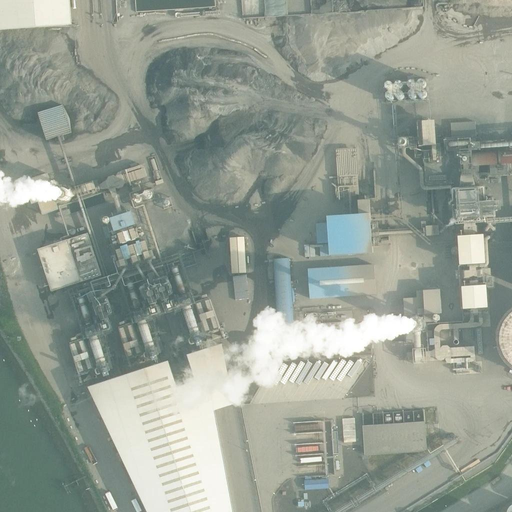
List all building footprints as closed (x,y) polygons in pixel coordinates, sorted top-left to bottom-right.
[(0,0),(0,31),(72,27),(70,0),(0,0)] [(504,72),(504,83),(511,83),(511,59),(485,60),(485,73),(504,72)] [(428,82),(387,79),(385,101),(426,105),(428,82)] [(40,111),(46,138),(71,134),(66,106),(40,111)] [(49,174),(25,180),(32,204),(39,202),(42,214),(59,210),(49,174)] [(111,218),(116,232),(137,225),(133,211),(111,218)] [(370,215),(327,218),(330,257),(373,255),(370,215)] [(52,292),(102,276),(88,234),(38,250),(52,292)] [(486,234),(458,236),(463,321),(440,322),(439,314),(442,314),(441,289),(417,291),(417,297),(404,298),(407,342),(413,342),(414,350),(406,351),(407,363),(446,360),(447,363),(454,363),(454,369),(468,368),(468,362),(476,361),(475,345),(441,347),(440,330),(483,327),(482,311),(489,311),(488,288),(493,287),(492,268),(488,268),(486,234)] [(246,273),(244,236),(229,237),(232,274),(246,273)] [(294,339),(289,259),(274,260),(279,340),(294,339)] [(374,266),(308,270),(310,301),(376,296),(374,266)] [(308,279),(297,279),(297,304),(308,304),(308,279)] [(511,310),(510,312),(506,316),(502,321),(499,325),(497,330),(496,336),(495,341),(495,347),(497,353),(498,358),(501,363),(504,367),(508,371),(511,374),(511,310)] [(36,334),(25,338),(34,360),(45,356),(36,334)] [(233,511),(214,407),(232,401),(221,342),(185,354),(193,378),(175,384),(167,359),(87,385),(147,511),(233,511)] [(354,420),(342,421),(344,445),(356,444),(354,420)] [(425,421),(363,426),(365,453),(427,448),(425,421)]
